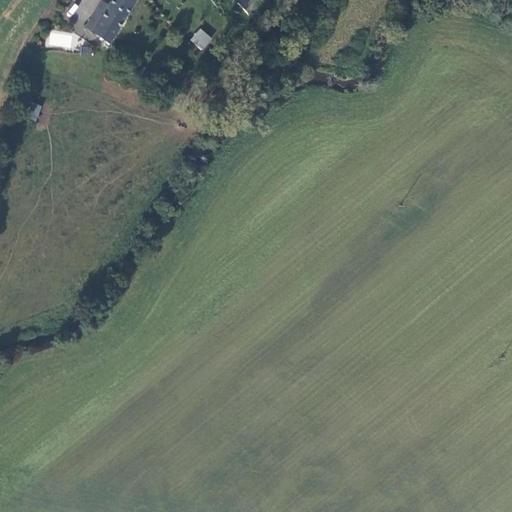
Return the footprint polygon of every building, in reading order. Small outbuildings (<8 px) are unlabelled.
[(127,0),(104,0),(99,9),(92,5),(86,16),(92,20),(82,36),(100,46),(127,0)] [(233,0),(228,4),(239,16),(256,0),(233,0)] [(92,20),(86,16),(76,32),(82,36),(92,20)] [(200,28),(189,39),(202,51),(212,39),(200,28)] [(31,102),(27,118),(37,120),(41,105),(31,102)]
